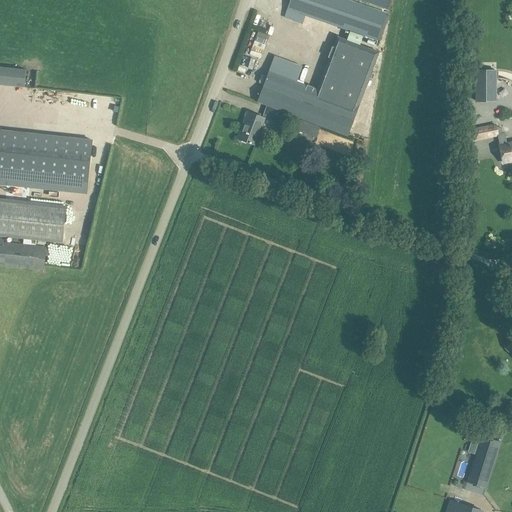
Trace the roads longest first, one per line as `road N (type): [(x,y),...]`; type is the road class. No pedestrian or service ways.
road 1 (unclassified): [(50,511),(244,0)]
road 2 (track): [(450,247),(192,154)]
